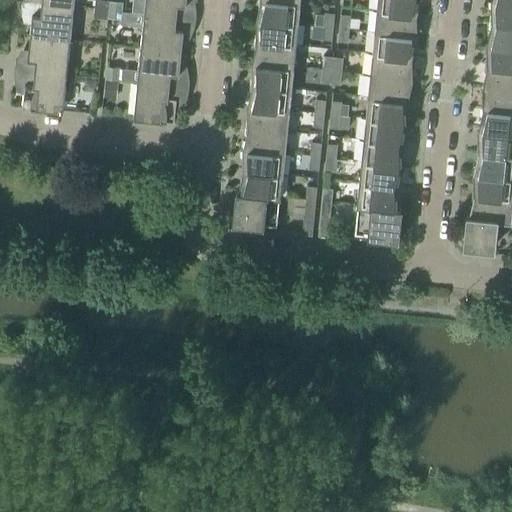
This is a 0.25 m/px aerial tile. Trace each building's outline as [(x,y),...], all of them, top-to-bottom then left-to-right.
[(98,0),(95,0),(95,7),(108,8),(108,1),(98,0)] [(185,4),(185,0),(144,0),(144,12),(176,15),(177,3),(185,4)] [(297,22),(299,1),(289,0),(260,0),(256,18),(297,22)] [(415,13),(417,0),(377,0),(377,9),(415,13)] [(511,22),(511,1),(501,0),(491,0),(492,21),(511,22)] [(109,1),(109,8),(122,10),(123,2),(109,1)] [(70,39),(73,5),(41,2),(40,14),(31,13),(29,35),(70,39)] [(108,8),(99,7),(97,21),(106,22),(108,8)] [(121,18),(122,10),(109,8),(108,16),(121,18)] [(415,35),(415,13),(377,9),(375,30),(415,35)] [(324,11),(323,25),(333,26),(334,13),(324,11)] [(175,27),(176,15),(144,12),(140,47),(181,51),(183,28),(175,27)] [(340,13),(339,27),(349,28),(350,14),(340,13)] [(295,44),(297,22),(256,18),(257,40),(295,44)] [(511,44),(511,22),(492,21),(487,42),(511,44)] [(331,40),(333,26),(323,25),(321,39),(331,40)] [(347,41),(349,28),(339,27),(337,40),(347,41)] [(410,56),(415,35),(375,30),(373,52),(410,56)] [(66,74),(70,39),(29,35),(27,58),(35,59),(34,71),(66,74)] [(292,66),(295,44),(257,40),(252,62),(292,66)] [(511,66),(511,44),(487,42),(488,64),(511,66)] [(178,73),(181,51),(140,47),(137,81),(169,84),(170,72),(178,73)] [(411,78),(410,56),(373,52),(370,74),(411,78)] [(331,69),(333,56),(323,55),(322,68),(331,69)] [(343,57),(333,56),(331,69),(341,70),(343,57)] [(290,88),(292,66),(252,62),(252,84),(290,88)] [(511,88),(511,66),(488,64),(483,85),(511,88)] [(330,83),(331,69),(322,68),(320,82),(330,83)] [(340,84),(341,70),(331,69),(330,83),(340,84)] [(63,110),(66,74),(34,71),(33,83),(24,82),(22,105),(63,110)] [(406,99),(411,78),(370,74),(368,95),(406,99)] [(168,96),(169,84),(137,81),(133,117),(171,121),(174,121),(176,97),(168,96)] [(288,109),(290,88),(252,84),(247,105),(288,109)] [(511,110),(511,88),(483,85),(483,107),(511,110)] [(407,121),(406,99),(368,95),(366,117),(407,121)] [(315,98),(314,112),(324,113),(325,99),(315,98)] [(331,100),(330,113),(340,114),(341,101),(331,100)] [(286,130),(288,109),(247,105),(248,127),(286,130)] [(511,131),(511,110),(483,107),(478,128),(511,131)] [(323,126),(324,113),(314,112),(313,125),(323,126)] [(339,128),(340,114),(330,113),(329,127),(339,128)] [(402,142),(407,121),(366,117),(364,138),(402,142)] [(284,152),(286,130),(248,127),(243,148),(284,152)] [(511,153),(511,131),(478,128),(479,150),(511,153)] [(402,164),(402,142),(364,138),(362,160),(402,164)] [(311,141),(310,155),(320,156),(321,142),(311,141)] [(327,143),(326,156),(336,157),(337,144),(327,143)] [(281,173),(284,152),(243,148),(244,170),(281,173)] [(511,175),(511,153),(479,150),(474,171),(511,175)] [(318,169),(320,156),(310,155),(308,168),(318,169)] [(334,171),(336,157),(326,156),(324,170),(334,171)] [(397,185),(402,164),(362,160),(359,181),(397,185)] [(279,195),(281,173),(244,170),(239,190),(239,191),(279,195)] [(511,196),(511,175),(474,171),(474,193),(511,196)] [(398,206),(397,185),(359,181),(357,204),(371,206),(371,204),(398,207),(398,206)] [(307,185),(305,198),(315,200),(317,186),(307,185)] [(323,187),(321,200),(331,201),(333,188),(323,187)] [(278,210),(279,195),(239,191),(239,190),(236,190),(233,220),(276,224),(278,210)] [(510,220),(511,198),(511,196),(474,193),(470,213),(470,214),(496,217),(496,218),(510,220)] [(313,217),(315,200),(305,198),(303,216),(313,217)] [(329,218),(331,201),(321,200),(319,217),(329,218)] [(401,206),(398,206),(398,207),(371,204),(371,206),(368,234),(398,237),(401,206)] [(495,233),(496,218),(496,217),(470,214),(470,213),(467,213),(465,229),(495,233)] [(493,247),(495,233),(465,229),(464,244),(493,247)]
